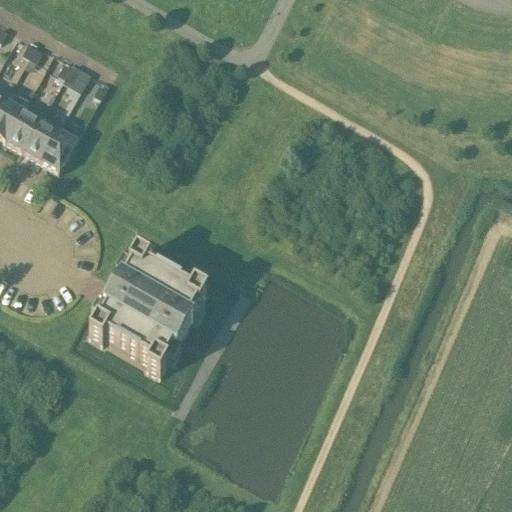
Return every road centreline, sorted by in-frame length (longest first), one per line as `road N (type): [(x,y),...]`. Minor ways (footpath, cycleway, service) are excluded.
road 1 (residential): [(286,0),(250,65),(130,0)]
road 2 (residential): [(0,16),(114,81)]
